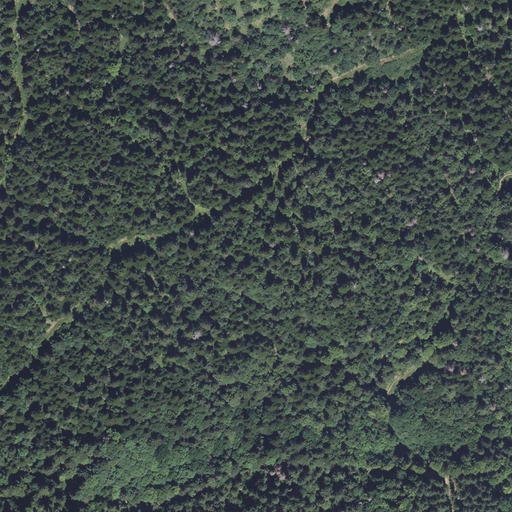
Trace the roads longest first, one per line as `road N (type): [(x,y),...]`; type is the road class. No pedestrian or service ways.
road 1 (track): [(511,0),(324,85),(268,173),(194,220),(123,245),(92,293),(0,389)]
road 2 (track): [(452,511),(438,474),(399,443),(384,407),(394,381),(432,346),(444,313),(478,276),(499,182),(511,172)]
road 3 (track): [(438,474),(274,467),(189,495),(125,504),(89,497),(68,478)]
road 4 (track): [(205,214),(189,201),(175,160),(118,112),(111,94),(120,46),(155,0)]
road 5 (track): [(26,0),(15,35),(28,119),(0,188)]
